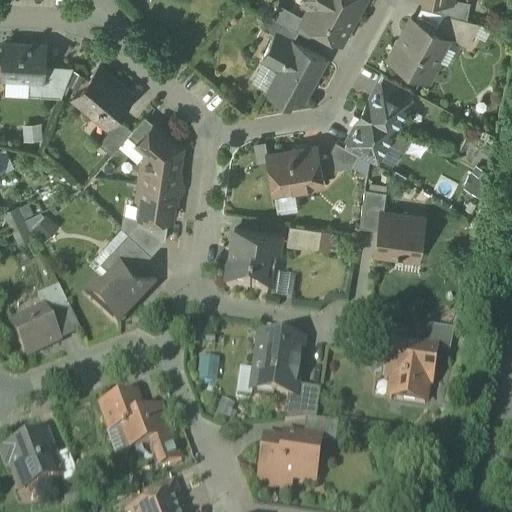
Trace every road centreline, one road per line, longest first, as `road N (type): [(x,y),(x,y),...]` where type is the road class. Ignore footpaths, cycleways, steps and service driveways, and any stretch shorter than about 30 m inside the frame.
road 1 (residential): [(210,136),(323,119),(386,0)]
road 2 (residential): [(91,21),(210,136)]
road 3 (residential): [(159,337),(78,365),(9,404)]
road 4 (residential): [(210,136),(182,298)]
road 5 (residential): [(182,298),(344,322)]
road 6 (residential): [(220,483),(159,337)]
